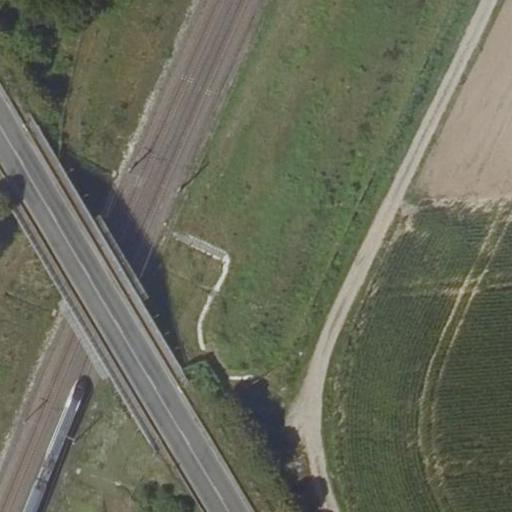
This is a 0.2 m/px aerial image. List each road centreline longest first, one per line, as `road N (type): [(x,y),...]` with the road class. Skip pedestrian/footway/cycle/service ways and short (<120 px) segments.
road 1 (track): [(329,511),(308,436),(324,344),(494,0)]
road 2 (secondary): [(0,122),(231,511)]
